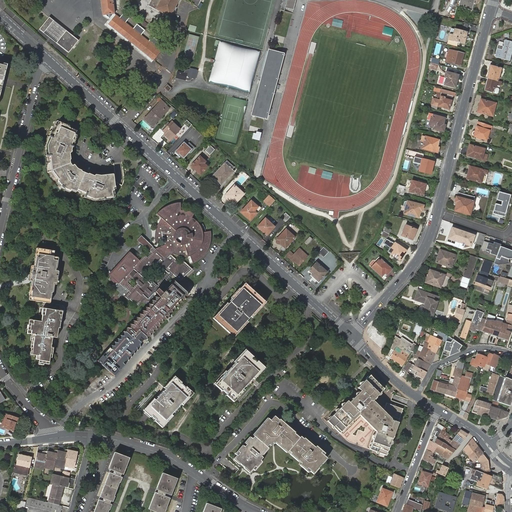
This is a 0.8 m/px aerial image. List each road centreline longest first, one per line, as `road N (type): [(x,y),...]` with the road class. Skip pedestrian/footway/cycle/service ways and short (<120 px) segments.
road 1 (tertiary): [(351,334),(44,55)]
road 2 (unknown): [(4,208),(58,250),(84,292),(69,361),(15,390)]
road 3 (residential): [(491,9),(436,212)]
road 4 (residential): [(44,55),(0,226)]
road 5 (residential): [(114,439),(169,456),(247,508)]
road 6 (residential): [(436,212),(421,254),(351,334)]
road 7 (unknown): [(121,125),(167,73),(188,7)]
